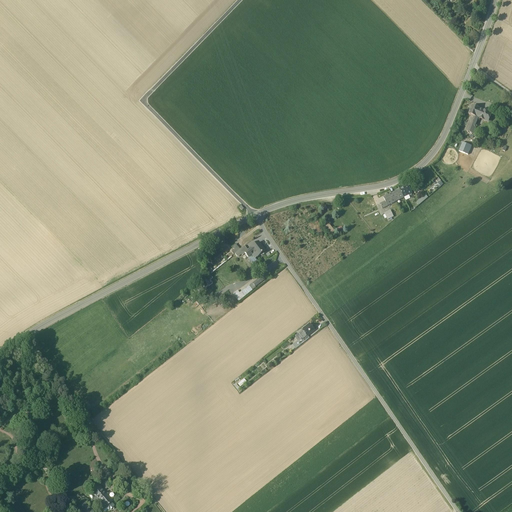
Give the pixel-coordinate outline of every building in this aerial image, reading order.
[(480,109),(472,106),(468,115),(471,116),(474,117),(476,118),(480,110),(480,109)] [(490,114),(480,110),(476,118),(478,118),(487,122),(490,114)] [(469,119),(464,131),(468,132),(468,131),(474,117),(471,116),(471,117),(471,118),(469,119)] [(474,117),(468,131),(473,134),(475,128),(474,127),(478,118),(476,118),(474,117)] [(471,145),(462,142),(458,152),(463,154),(467,156),(471,145)] [(408,186),(400,190),(403,198),(412,194),(408,186)] [(400,190),(392,194),(396,202),(403,198),(400,190)] [(392,194),(383,198),(385,202),(387,207),(396,202),(392,194)] [(419,205),(429,198),(426,194),(417,202),(419,205)] [(390,211),(384,214),(387,220),(393,217),(390,211)] [(331,235),(335,231),(328,223),(323,227),(331,235)] [(258,243),(250,249),(247,252),(244,254),(248,258),(251,255),(254,260),(265,252),(258,243)] [(244,247),(239,251),(241,254),(242,256),(244,254),(247,252),(244,247)] [(217,252),(208,259),(213,266),(218,262),(217,261),(221,257),(217,252)] [(262,277),(252,284),(255,288),(264,280),(262,277)] [(252,284),(246,289),(249,293),(255,288),(252,284)] [(309,325),(302,331),(306,337),(307,336),(314,331),(309,325)] [(298,341),(292,346),(295,349),(303,343),(301,340),(298,341)] [(105,495),(99,487),(92,493),(96,497),(93,500),(96,503),(96,502),(100,507),(102,506),(104,508),(111,503),(112,502),(106,494),(105,495)] [(88,507),(85,503),(76,510),(77,511),(92,511),(89,507),(88,507)] [(104,508),(102,510),(104,511),(105,511),(108,510),(108,511),(110,510),(111,510),(113,508),(114,506),(111,503),(104,508)]
